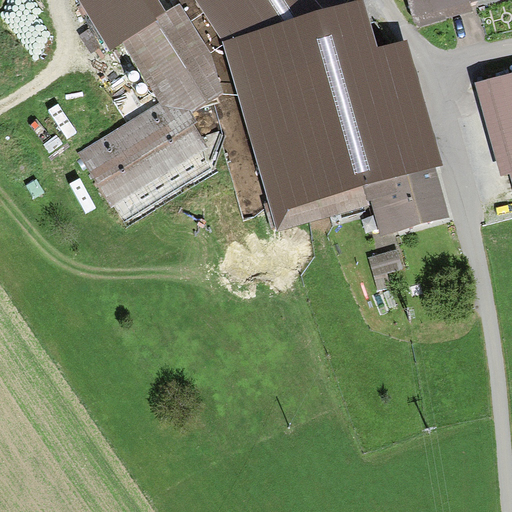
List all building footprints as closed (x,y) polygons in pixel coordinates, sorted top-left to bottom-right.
[(212,54),(180,3),(168,11),(160,0),(80,0),(111,48),(124,40),(164,103),(80,155),(124,225),(223,163),(190,112),(221,93),(212,54)] [(194,0),(222,42),(277,232),(371,205),(380,237),(450,217),(436,167),(443,165),(407,40),(378,48),(364,0),(356,0),(347,3),(345,0),(194,0)] [(407,0),(416,28),(473,11),(470,3),(479,0),(407,0)] [(511,73),(476,83),(501,176),(510,174),(511,179),(511,73)] [(398,250),(368,258),(377,290),(392,286),(389,273),(403,269),(398,250)]
